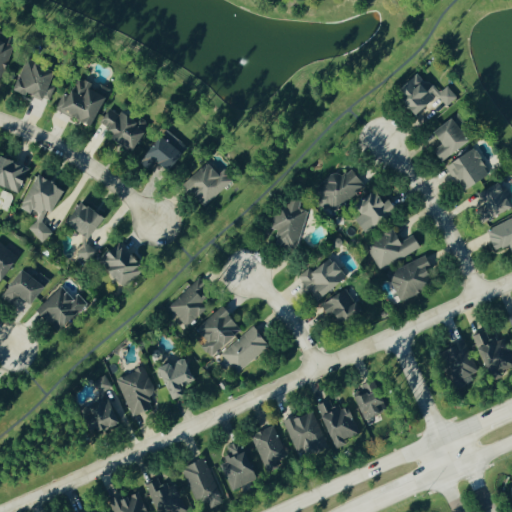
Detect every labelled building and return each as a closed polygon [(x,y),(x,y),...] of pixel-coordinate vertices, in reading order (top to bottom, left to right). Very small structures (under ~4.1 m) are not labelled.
[(0,76),(8,49),(0,46),(0,41),(0,40),(0,76)] [(8,91),(47,103),(55,76),(16,64),(8,91)] [(101,99),(87,92),(90,85),(71,77),(55,113),(88,128),(101,99)] [(429,102),(411,78),(390,93),(409,117),(429,102)] [(455,98),(445,87),(434,97),(444,108),(455,98)] [(105,144),(131,151),(138,129),(130,127),(132,119),(102,110),(96,130),(108,134),(105,144)] [(440,164),(465,140),(445,119),(428,135),(438,145),(429,153),(440,164)] [(176,150),(152,139),(151,143),(146,141),(136,164),(165,176),(176,150)] [(444,163),(456,191),(485,179),(473,150),(444,163)] [(0,188),(17,194),(25,168),(0,159),(0,188)] [(216,176),(203,164),(179,188),(201,210),(228,181),(219,172),(216,176)] [(361,196),(353,170),(309,185),(318,210),(361,196)] [(44,242),(50,230),(43,227),(60,190),(31,176),(16,208),(35,216),(27,235),(44,242)] [(473,192),(478,210),(472,212),(475,222),(508,212),(505,201),(508,200),(505,188),(497,191),(495,185),(473,192)] [(351,207),(358,216),(351,221),(363,236),(393,211),(374,189),(351,207)] [(304,212),(295,210),(297,204),(288,201),(286,209),(273,206),(266,230),(274,232),(270,246),(293,252),(304,212)] [(99,218),(75,203),(62,226),(81,237),(70,256),(87,266),(98,248),(86,241),(99,218)] [(511,217),(482,234),(493,254),(505,247),(509,254),(511,252),(511,217)] [(417,250),(411,237),(395,245),(390,234),(363,247),(376,271),(417,250)] [(0,280),(15,254),(0,245),(0,280)] [(117,290),(138,276),(118,245),(96,259),(117,290)] [(312,302),(342,280),(326,257),(295,279),(312,302)] [(421,258),(384,273),(396,301),(432,286),(421,258)] [(40,287),(31,281),(36,273),(22,263),(0,295),(0,298),(8,304),(12,298),(27,307),(40,287)] [(183,330),(208,308),(189,287),(164,309),(183,330)] [(75,297),(70,301),(58,288),(32,312),(53,334),(83,305),(75,297)] [(333,328),(357,313),(342,289),(318,305),(333,328)] [(190,331),(209,356),(239,334),(220,309),(190,331)] [(218,357),(236,375),(267,346),(249,327),(218,357)] [(467,337),(485,379),(511,366),(497,331),(484,337),(481,331),(467,337)] [(448,391),(463,385),(460,376),(473,371),(462,342),(434,352),(448,391)] [(176,389),(191,382),(179,358),(154,370),(168,402),(180,396),(176,389)] [(142,368),(114,379),(130,418),(151,410),(146,396),(152,394),(142,368)] [(377,415),(368,388),(349,394),(358,422),(377,415)] [(85,437),(114,429),(106,401),(77,410),(85,437)] [(356,434),(340,402),(327,409),(323,402),(311,408),(332,450),(342,444),(341,442),(356,434)] [(293,454),(302,450),(305,457),(325,449),(309,411),(280,423),(293,454)] [(285,457),(270,427),(248,437),(263,470),(274,465),(273,463),(285,457)] [(254,480),(237,443),(226,448),(229,454),(216,460),(229,491),(254,480)] [(191,509),(217,504),(207,459),(181,465),(191,509)] [(152,511),(178,511),(165,475),(142,484),(152,511)] [(140,511),(133,489),(105,499),(110,511),(140,511)]
